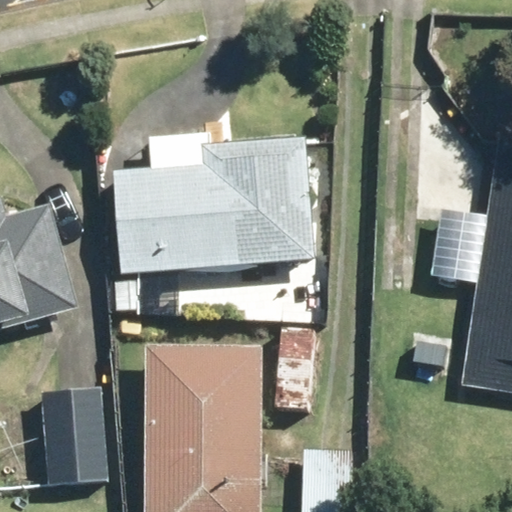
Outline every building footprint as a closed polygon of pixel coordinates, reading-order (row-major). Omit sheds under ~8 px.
[(511,134),(501,133),(465,390),(511,396),(511,134)] [(207,169),(116,176),(124,278),(317,264),(308,143),(205,150),(207,169)] [(0,334),(81,313),(53,210),(9,222),(4,202),(0,203),(0,334)] [(319,327),(285,325),(280,411),(314,413),(319,327)] [(263,511),(265,351),(149,350),(147,511),(263,511)] [(108,393),(38,399),(45,491),(115,485),(108,393)] [(356,511),(359,448),(305,447),(303,511),(356,511)]
